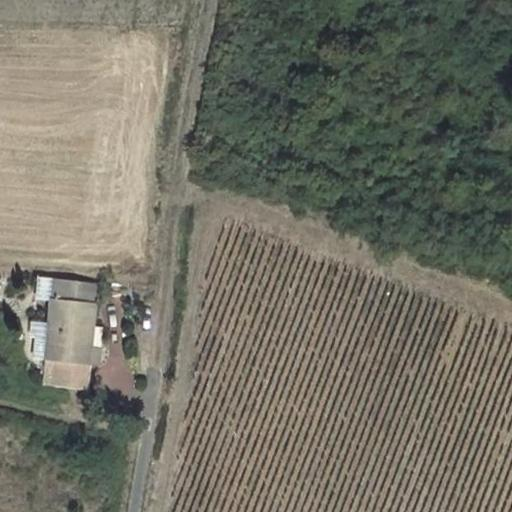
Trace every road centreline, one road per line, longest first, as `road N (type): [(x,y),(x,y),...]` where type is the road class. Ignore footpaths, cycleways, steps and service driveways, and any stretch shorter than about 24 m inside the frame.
road 1 (track): [(201,0),(158,366)]
road 2 (residential): [(158,366),(135,511)]
